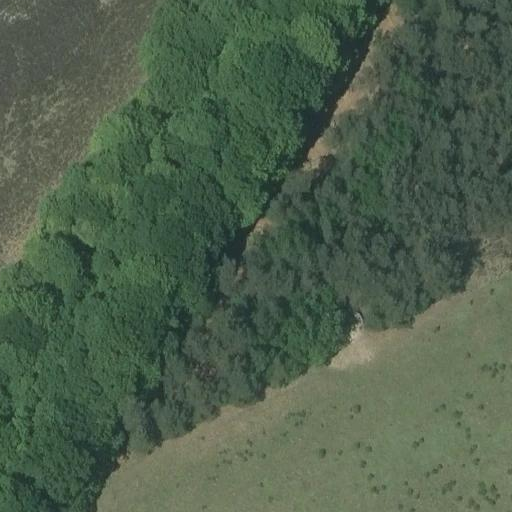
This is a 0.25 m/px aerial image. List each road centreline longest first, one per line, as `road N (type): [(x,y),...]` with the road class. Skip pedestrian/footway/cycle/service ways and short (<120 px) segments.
road 1 (track): [(111,268),(275,0)]
road 2 (track): [(0,447),(111,268)]
